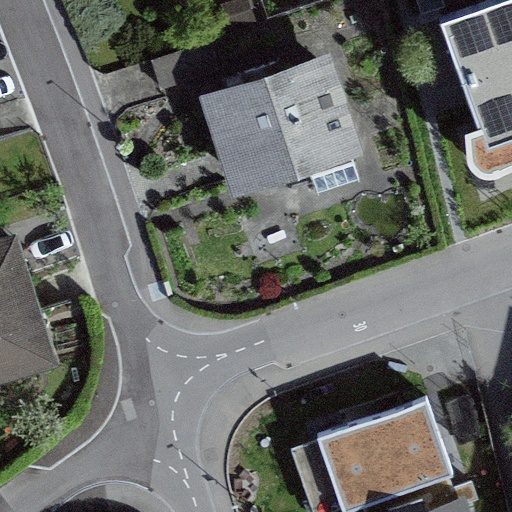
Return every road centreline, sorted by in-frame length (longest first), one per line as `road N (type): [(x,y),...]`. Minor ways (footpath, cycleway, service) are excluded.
road 1 (residential): [(0,22),(155,391)]
road 2 (residential): [(511,262),(155,391)]
road 3 (residential): [(32,511),(165,424)]
